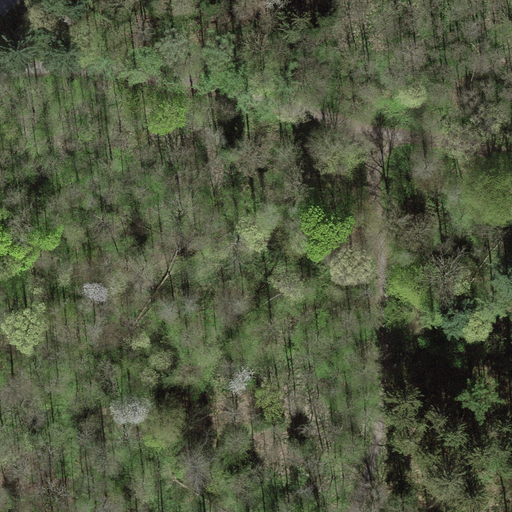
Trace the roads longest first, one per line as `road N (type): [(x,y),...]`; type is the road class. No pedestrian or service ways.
road 1 (track): [(0,75),(71,67),(176,82),(511,157)]
road 2 (track): [(379,131),(384,383),(355,511)]
